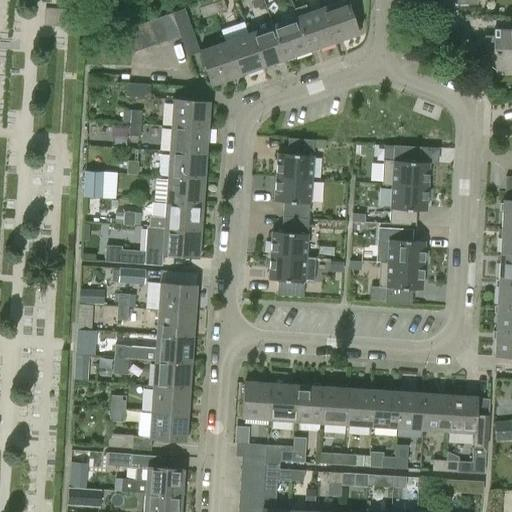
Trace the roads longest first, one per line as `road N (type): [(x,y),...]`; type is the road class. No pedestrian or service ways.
road 1 (residential): [(219,343),(424,353),(462,337),(473,108),(387,60)]
road 2 (residential): [(387,60),(247,111),(230,153),(219,343)]
road 3 (residential): [(210,511),(219,343)]
